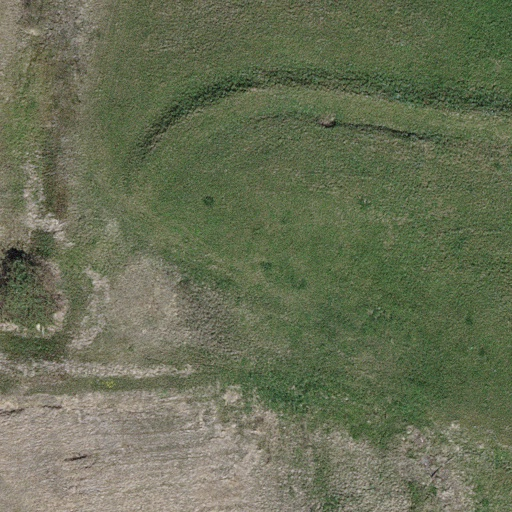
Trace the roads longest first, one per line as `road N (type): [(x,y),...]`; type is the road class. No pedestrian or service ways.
road 1 (track): [(445,511),(375,404),(0,385)]
road 2 (track): [(375,404),(511,461)]
